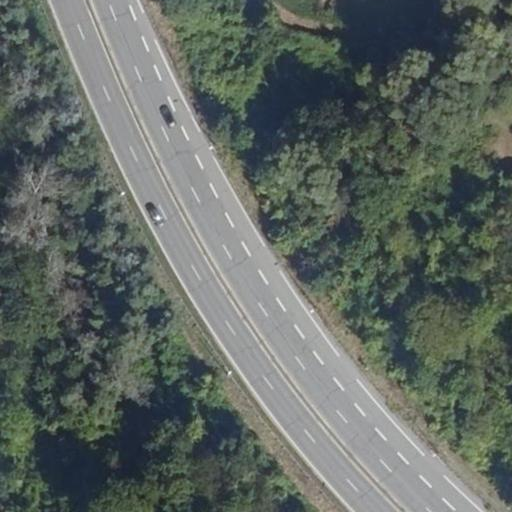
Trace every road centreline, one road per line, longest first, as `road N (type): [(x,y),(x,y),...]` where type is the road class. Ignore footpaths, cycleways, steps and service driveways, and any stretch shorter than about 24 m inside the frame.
road 1 (primary): [(448,511),(392,459),(262,290),(178,128),(125,0)]
road 2 (primary): [(71,0),(132,148),(230,319),(383,511)]
